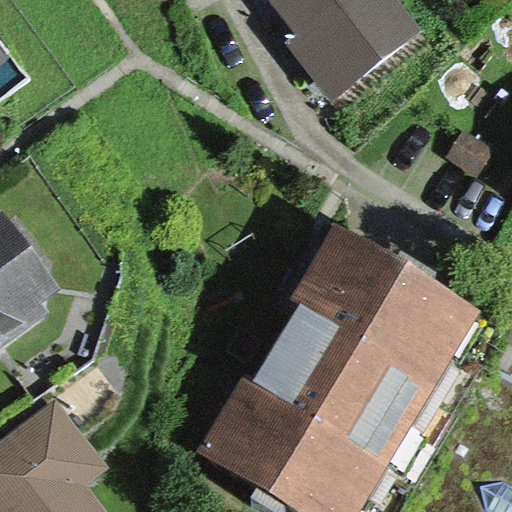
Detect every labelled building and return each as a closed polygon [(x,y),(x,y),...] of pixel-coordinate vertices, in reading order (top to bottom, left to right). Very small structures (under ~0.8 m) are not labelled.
[(294,48),(331,94),(409,32),(383,0),(274,0),(305,39),(294,48)] [(47,308),(63,296),(6,220),(0,224),(0,359),(55,318),(47,308)] [(401,511),(480,377),(503,343),(332,245),(207,461),(290,511),(401,511)] [(511,395),(480,377),(401,511),(493,511),(508,487),(511,488),(511,395)] [(101,478),(48,412),(0,449),(0,511),(92,511),(79,495),(101,478)] [(511,511),(511,488),(508,487),(493,511),(511,511)]
